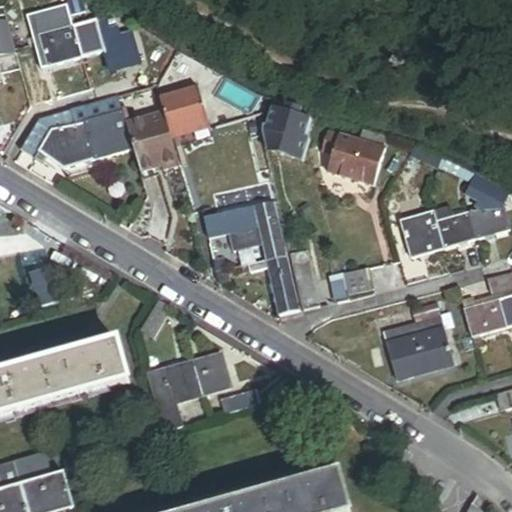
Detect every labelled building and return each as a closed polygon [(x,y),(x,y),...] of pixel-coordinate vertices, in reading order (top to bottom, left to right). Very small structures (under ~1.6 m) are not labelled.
[(83,0),(67,0),(67,1),(71,18),(87,14),(83,0)] [(74,29),(71,19),(37,28),(40,39),(74,29)] [(74,29),(83,60),(106,54),(103,43),(98,26),(97,23),(74,29)] [(0,58),(18,55),(9,24),(0,26),(0,58)] [(104,24),(98,26),(103,43),(123,37),(120,28),(107,32),(104,24)] [(49,70),(83,60),(74,29),(40,39),(44,52),(48,65),(49,70)] [(135,34),(123,37),(127,48),(138,44),(135,34)] [(103,43),(106,54),(112,73),(144,63),(138,44),(127,48),(123,37),(103,43)] [(42,67),(48,65),(44,52),(38,54),(42,67)] [(199,89),(162,100),(166,115),(173,139),(211,127),(199,89)] [(120,99),(97,106),(86,109),(90,124),(124,114),(120,99)] [(300,113),(275,106),(267,130),(289,136),(306,142),(312,122),(298,119),(300,113)] [(79,128),(75,113),(42,122),(23,154),(38,163),(43,156),(55,135),(79,128)] [(128,126),(124,114),(90,124),(86,125),(97,164),(136,152),(128,126)] [(166,115),(128,126),(136,152),(142,176),(162,171),(163,174),(182,169),(174,143),(173,139),(166,115)] [(55,135),(43,156),(65,173),(97,164),(86,125),(79,128),(55,135)] [(213,132),(211,127),(173,139),(174,143),(213,132)] [(329,133),(323,153),(334,156),(329,175),(376,188),(388,151),(384,150),(387,141),(363,133),(360,143),(329,133)] [(306,142),(289,136),(285,150),(303,156),(307,142),(306,142)] [(415,147),(397,181),(410,189),(425,162),(443,171),(447,163),(415,147)] [(477,177),(447,163),(443,171),(473,185),(477,177)] [(493,186),(477,177),(473,185),(468,193),(476,200),(488,196),(493,186)] [(476,200),(479,213),(503,206),(499,193),(488,196),(476,200)] [(242,196),(228,200),(230,212),(245,208),(242,196)] [(288,260),(276,205),(255,210),(260,232),(267,265),(288,260)] [(479,213),(470,216),(477,243),(510,233),(503,206),(479,213)] [(433,214),(436,225),(454,220),(451,209),(433,214)] [(237,214),(205,221),(209,242),(260,232),(255,210),(237,214)] [(436,225),(433,214),(402,225),(412,261),(444,252),(436,225)] [(477,243),(470,216),(454,220),(436,225),(444,252),(477,243)] [(291,257),(291,260),(297,287),(315,284),(309,253),(291,257)] [(288,260),(267,265),(269,272),(279,319),(300,315),(288,260)] [(225,263),(214,265),(217,276),(218,276),(227,273),(225,263)] [(269,272),(267,265),(249,269),(250,276),(269,272)] [(370,271),(345,277),(350,298),(375,292),(370,271)] [(218,276),(220,287),(230,285),(227,273),(218,276)] [(511,276),(489,283),(488,283),(492,298),(511,292),(511,276)] [(350,298),(345,277),(327,281),(333,308),(351,304),(350,298)] [(303,314),(321,310),(315,284),(297,287),(303,314)] [(499,304),(511,300),(511,296),(474,307),(475,311),(499,304)] [(507,331),(511,329),(511,300),(499,304),(507,331)] [(475,311),(474,307),(473,302),(463,305),(465,314),(475,311)] [(482,338),(507,331),(499,304),(475,311),(465,314),(473,341),(482,338)] [(173,312),(160,305),(142,335),(155,343),(173,312)] [(427,325),(442,320),(439,309),(414,316),(417,327),(427,325)] [(445,331),(442,320),(427,325),(430,336),(446,332),(445,331)] [(430,336),(427,325),(417,327),(385,337),(397,378),(412,374),(414,381),(456,369),(446,332),(430,336)] [(473,341),(476,351),(485,348),(482,338),(473,341)] [(119,346),(0,379),(0,422),(130,386),(119,346)] [(223,358),(195,366),(204,399),(233,391),(223,358)] [(162,375),(161,375),(171,409),(178,406),(204,399),(195,366),(162,375)] [(412,374),(397,378),(399,385),(414,381),(412,374)] [(161,375),(150,379),(167,437),(185,431),(178,406),(171,409),(161,375)] [(257,392),(222,403),(226,418),(261,408),(257,392)] [(511,411),(511,393),(497,398),(502,414),(511,411)] [(16,464),(0,468),(0,494),(22,488),(16,464)] [(75,511),(66,476),(22,488),(23,488),(29,511),(75,511)] [(349,511),(340,477),(218,511),(349,511)] [(29,511),(23,488),(22,488),(0,494),(0,511),(29,511)]
